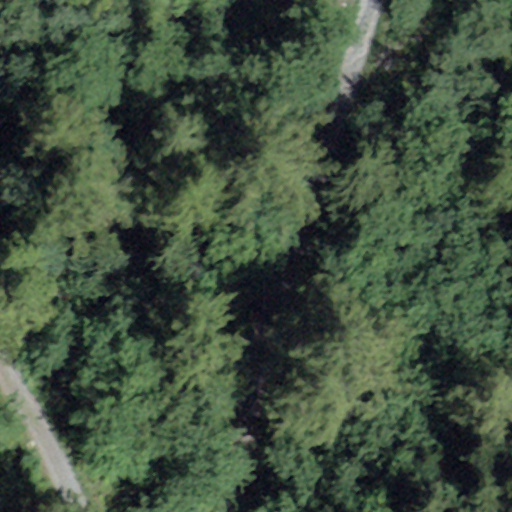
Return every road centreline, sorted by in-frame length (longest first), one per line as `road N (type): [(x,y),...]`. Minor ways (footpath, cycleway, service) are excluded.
road 1 (track): [(238,511),(267,326),(376,0)]
road 2 (track): [(0,352),(75,511)]
